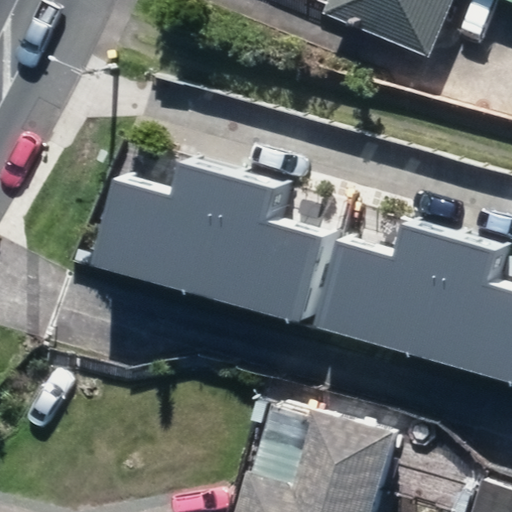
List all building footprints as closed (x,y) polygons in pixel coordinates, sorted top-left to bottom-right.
[(455,0),(493,0),(511,7),(511,0),(331,0),(325,16),(431,59),(455,0)] [(225,176),(226,176),(179,163),(171,196),(116,181),(93,267),(194,294),(225,176)] [(225,176),(194,294),(299,322),(322,238),(265,223),(274,190),(225,176)] [(447,237),(447,236),(401,224),(392,256),(338,241),(315,327),(416,354),(447,237)] [(447,237),(416,354),(511,379),(511,290),(487,283),(496,250),(447,237)] [(239,511),(376,511),(398,436),(317,413),(297,489),(249,474),(239,511)] [(473,511),(511,511),(511,491),(482,483),(473,511)]
